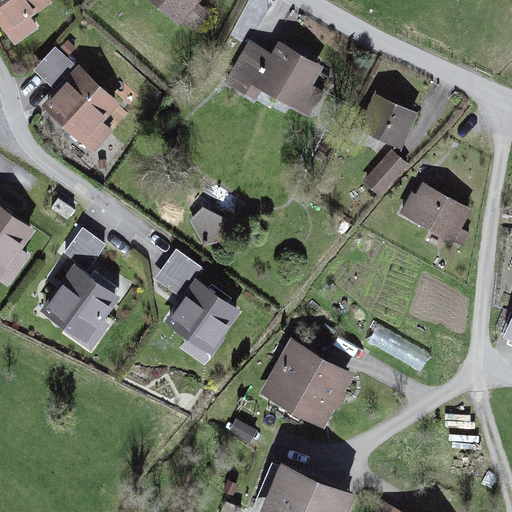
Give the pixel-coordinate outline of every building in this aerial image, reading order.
[(0,0),(0,2),(13,21),(42,0),(0,0)] [(158,0),(182,22),(200,0),(158,0)] [(304,107),(323,68),(265,35),(260,44),(251,38),(234,67),(304,107)] [(52,80),(75,56),(57,39),(34,63),(52,80)] [(91,132),(121,97),(83,64),(53,99),(91,132)] [(405,148),(422,106),(375,87),(358,129),(405,148)] [(385,198),(411,168),(390,151),(366,180),(385,198)] [(459,243),(477,211),(421,179),(403,211),(459,243)] [(206,197),(188,216),(213,239),(231,220),(206,197)] [(0,269),(29,228),(0,207),(0,269)] [(66,245),(89,261),(107,235),(83,219),(66,245)] [(156,272),(183,288),(201,256),(175,241),(156,272)] [(91,331),(119,295),(79,264),(51,299),(91,331)] [(206,354),(232,317),(190,288),(164,325),(206,354)] [(260,395),(324,430),(356,376),(293,341),(260,395)] [(335,511),(346,485),(287,462),(266,511),(335,511)]
